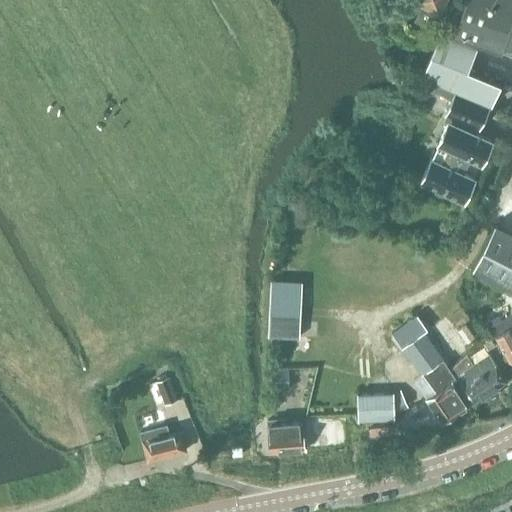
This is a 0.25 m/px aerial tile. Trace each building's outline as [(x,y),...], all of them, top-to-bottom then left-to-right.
[(414,0),(439,13),(445,0),(414,0)] [(511,0),(465,0),(454,32),(511,52),(511,0)] [(422,74),(492,103),(501,81),(468,67),(477,46),(440,30),(422,74)] [(490,105),(456,90),(452,98),(445,113),(446,114),(443,119),(449,122),(438,145),(469,160),(471,157),(481,162),(490,142),(491,140),(476,133),(478,127),(479,128),(490,105)] [(469,160),(438,145),(421,180),(463,199),(474,177),(464,172),(469,160)] [(511,232),(503,227),(494,223),(471,268),(511,288),(511,232)] [(268,335),(300,336),(301,289),(302,279),(270,278),(268,335)] [(511,312),(490,324),(495,335),(509,360),(511,359),(511,358),(511,312)] [(427,328),(417,313),(391,332),(401,346),(402,346),(421,373),(423,372),(443,358),(423,330),(427,328)] [(465,326),(458,330),(466,342),(473,337),(465,326)] [(456,376),(473,402),(507,380),(496,363),(491,366),(485,357),(456,376)] [(470,404),(454,379),(456,378),(443,358),(423,372),(436,391),(426,397),(442,422),(470,404)] [(288,369),(271,370),(272,392),(288,391),(288,369)] [(413,379),(426,398),(426,397),(436,391),(423,372),(421,373),(413,379)] [(157,382),(165,403),(177,398),(168,376),(157,380),(157,382)] [(406,406),(399,391),(392,394),(392,412),(406,406)] [(359,395),(359,417),(392,416),(392,412),(392,394),(367,394),(359,395)] [(308,429),(304,429),(306,449),(338,446),(338,441),(344,440),(342,417),(307,420),(308,429)] [(306,449),(304,429),(300,429),(300,421),(285,422),(286,418),(267,419),(270,452),(306,449)] [(163,425),(150,428),(140,431),(148,459),(178,451),(186,449),(181,429),(165,433),(163,425)] [(242,446),(233,446),(233,454),(242,454),(242,446)]
